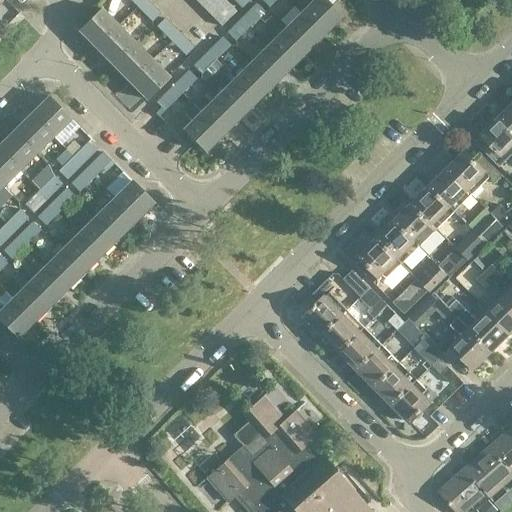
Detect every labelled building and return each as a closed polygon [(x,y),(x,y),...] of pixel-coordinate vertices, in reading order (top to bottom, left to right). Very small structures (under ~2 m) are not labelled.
[(129,0),(138,9),(147,1),(146,0),(129,0)] [(204,0),(199,6),(206,13),(218,0),(204,0)] [(223,0),(218,0),(206,13),(213,20),(228,5),(223,0)] [(233,0),(242,9),(250,1),(249,0),(233,0)] [(277,0),(261,0),(269,8),(277,0)] [(324,0),(313,0),(302,12),(324,35),(342,18),(324,0)] [(147,1),(138,9),(152,23),(160,14),(147,1)] [(240,20),(249,28),(264,13),(256,4),(240,20)] [(228,5),(213,20),(220,27),(235,12),(228,5)] [(79,32),(96,49),(118,27),(101,9),(79,32)] [(302,12),(285,29),(307,52),(324,35),(302,12)] [(171,43),(180,34),(165,19),(156,27),(171,43)] [(249,28),(240,20),(227,33),(235,42),(249,28)] [(96,49),(112,66),(135,43),(134,42),(141,35),(133,26),(125,34),(118,27),(96,49)] [(285,29),(268,45),(291,68),(307,52),(285,29)] [(180,34),(171,43),(185,57),(194,48),(180,34)] [(222,38),(207,53),(215,61),(230,46),(222,38)] [(112,66),(129,83),(152,60),(135,43),(112,66)] [(268,45),(251,62),(274,85),(291,68),(268,45)] [(215,61),(207,53),(193,66),(202,75),(215,61)] [(234,79),(257,102),(274,85),(251,62),(247,58),(238,66),(243,71),(235,78),(234,79)] [(129,83),(146,100),(169,78),(152,60),(129,83)] [(173,86),(181,95),(196,79),(188,71),(173,86)] [(234,79),(217,96),(240,118),(257,102),(234,79)] [(181,95),(173,86),(159,100),(168,108),(181,95)] [(200,112),(223,135),(240,118),(217,96),(210,88),(203,95),(210,102),(202,111),(201,112),(200,112)] [(66,135),(61,130),(71,120),(48,97),(31,115),(54,137),(59,142),(66,135)] [(80,104),(74,110),(87,124),(94,118),(80,104)] [(206,152),(223,135),(200,112),(201,112),(194,105),(185,114),(191,121),(183,129),(206,152)] [(511,107),(501,119),(511,129),(511,107)] [(54,137),(31,115),(14,131),(37,154),(54,137)] [(479,146),(500,168),(511,155),(511,129),(501,119),(483,136),(486,139),(479,146)] [(14,131),(0,145),(0,150),(20,171),(37,154),(14,131)] [(87,143),(73,157),(81,165),(95,152),(87,143)] [(0,150),(0,184),(3,187),(20,171),(0,150)] [(466,153),(448,171),(473,195),(490,178),(466,153)] [(108,164),(100,156),(99,156),(85,170),(94,178),(108,164)] [(81,165),(73,157),(58,172),(66,180),(81,165)] [(94,178),(85,170),(71,185),(79,193),(94,178)] [(431,188),(455,213),(473,195),(448,171),(431,188)] [(7,185),(19,197),(32,184),(20,172),(7,185)] [(39,190),(48,199),(62,185),(53,176),(39,190)] [(124,188),(114,199),(136,221),(154,204),(131,181),(131,182),(125,176),(119,183),(124,188)] [(431,188),(413,206),(437,230),(455,213),(431,188)] [(52,203),(61,212),(75,197),(66,189),(52,203)] [(48,199),(39,190),(24,205),(33,214),(48,199)] [(114,199),(97,215),(120,238),(136,221),(114,199)] [(61,212),(52,203),(37,218),(46,226),(61,212)] [(413,206),(396,223),(420,247),(437,230),(413,206)] [(501,206),(493,214),(500,221),(508,213),(501,206)] [(20,210),(6,224),(14,232),(28,219),(20,210)] [(484,223),(475,232),(482,240),(484,242),(485,243),(504,225),(500,221),(493,214),(484,223)] [(97,215),(80,232),(103,255),(120,238),(97,215)] [(32,223),(18,236),(27,245),(40,231),(32,223)] [(396,223),(378,240),(403,265),(420,247),(396,223)] [(0,246),(14,232),(6,224),(0,229),(0,246)] [(103,255),(80,232),(63,249),(86,272),(103,255)] [(482,240),(475,232),(474,232),(457,249),(468,260),(485,243),(484,242),(482,240)] [(27,245),(18,236),(3,251),(12,260),(27,245)] [(378,240),(360,258),(384,283),(403,265),(378,240)] [(63,249),(59,245),(52,252),(56,256),(47,266),(69,288),(86,272),(63,249)] [(468,260),(457,249),(439,267),(450,278),(468,260)] [(486,272),(496,282),(503,275),(493,265),(486,272)] [(47,266),(30,283),(53,305),(69,288),(47,266)] [(439,267),(422,284),(429,292),(446,274),(439,267)] [(371,289),(354,271),(344,280),(362,298),(371,289)] [(496,282),(486,272),(477,281),(488,291),(496,282)] [(30,283),(13,300),(36,322),(53,305),(30,283)] [(511,284),(510,283),(502,290),(511,300),(511,284)] [(362,298),(372,308),(369,311),(376,318),(388,306),(381,299),(371,289),(362,298)] [(498,301),(488,311),(511,335),(511,334),(511,300),(502,290),(495,298),(498,301)] [(306,317),(324,335),(348,311),(330,293),(306,317)] [(441,317),(449,309),(434,295),(426,302),(441,317)] [(0,308),(2,311),(0,312),(0,320),(19,339),(36,322),(13,300),(11,302),(5,296),(0,301),(0,308)] [(405,315),(412,308),(403,299),(396,306),(405,315)] [(467,312),(456,301),(449,309),(459,319),(467,312)] [(425,304),(413,317),(424,327),(436,314),(425,304)] [(449,309),(441,317),(451,327),(459,319),(449,309)] [(324,335),(341,352),(359,333),(365,328),(357,320),(348,311),(324,335)] [(467,312),(459,319),(469,329),(470,328),(494,352),(511,335),(488,311),(477,322),(467,312)] [(406,324),(397,314),(390,322),(399,331),(406,324)] [(459,319),(451,327),(461,337),(451,347),(475,371),(494,352),(470,328),(469,329),(459,319)] [(341,352),(358,370),(377,351),(383,346),(375,338),(365,328),(359,333),(341,352)] [(414,332),(407,339),(416,349),(423,342),(414,332)] [(416,349),(415,350),(422,357),(432,346),(426,339),(423,342),(416,349)] [(358,370),(376,388),(395,369),(400,363),(392,355),(383,346),(377,351),(358,370)] [(376,388),(393,405),(417,381),(410,373),(400,363),(395,369),(376,388)] [(458,377),(449,367),(442,375),(451,384),(458,377)] [(393,405),(411,423),(437,397),(428,388),(426,390),(417,381),(393,405)] [(370,511),(323,458),(317,463),(305,449),(316,438),(294,413),(285,421),(264,398),(243,416),(250,424),(234,438),(243,448),(207,479),(229,504),(236,498),(248,511),(370,511)] [(511,471),(511,428),(491,447),(511,471)] [(511,471),(491,447),(466,469),(488,494),(511,471)] [(466,469),(445,488),(441,492),(458,511),(467,511),(488,494),(466,469)] [(495,504),(501,511),(502,511),(511,504),(504,496),(495,504)] [(480,509),(482,511),(497,511),(498,511),(489,501),(480,509)]
